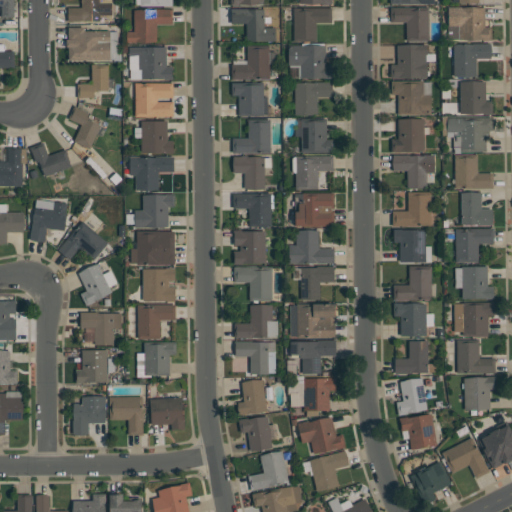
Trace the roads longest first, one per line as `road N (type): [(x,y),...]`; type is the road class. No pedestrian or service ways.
road 1 (residential): [(361,0),(369,430),(398,511)]
road 2 (residential): [(203,0),(212,457),(223,511)]
road 3 (residential): [(0,466),(212,457)]
road 4 (residential): [(19,278),(41,286),(48,299),(46,466)]
